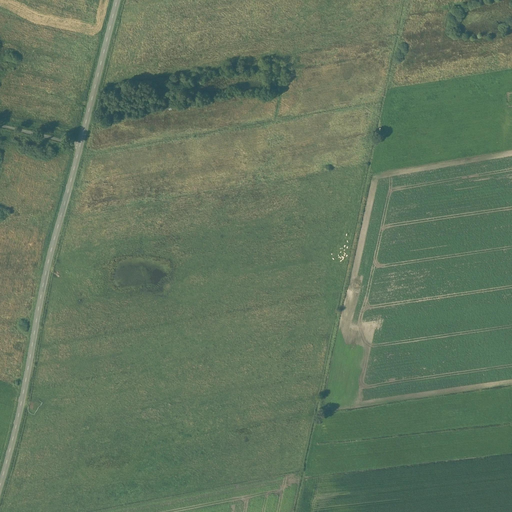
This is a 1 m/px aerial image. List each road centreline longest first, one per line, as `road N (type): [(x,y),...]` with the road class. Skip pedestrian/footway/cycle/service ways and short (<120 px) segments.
road 1 (tertiary): [(79,145),(0,483)]
road 2 (tertiary): [(116,0),(79,145)]
